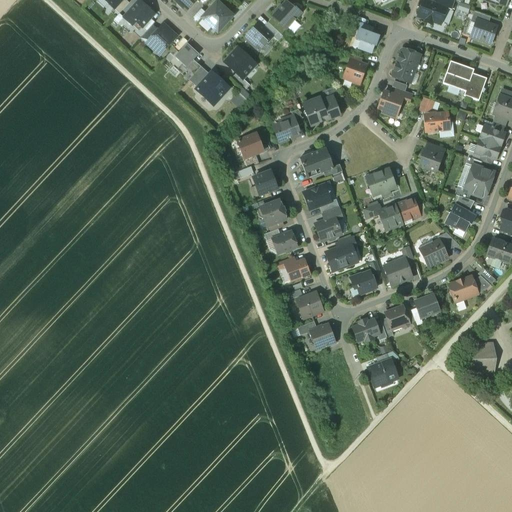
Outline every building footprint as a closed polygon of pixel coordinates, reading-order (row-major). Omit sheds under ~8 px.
[(104,0),(114,9),(122,0),(104,0)] [(125,0),(122,0),(114,9),(119,14),(129,3),(125,0)] [(197,0),(173,0),(186,12),(197,0)] [(275,10),(270,15),(272,17),(280,25),(286,30),(302,12),(294,4),(293,5),(287,0),(283,0),(281,3),(280,2),(273,9),(275,10)] [(437,1),(432,0),(421,0),(416,17),(423,19),(422,22),(433,25),(433,23),(441,25),(443,19),(447,7),(447,5),(437,1)] [(437,0),(437,1),(447,5),(447,7),(451,10),(454,0),(437,0)] [(139,1),(124,18),(132,25),(134,22),(136,22),(142,27),(150,19),(154,14),(139,1)] [(233,16),(217,1),(202,18),(217,31),(218,30),(219,31),(233,16)] [(466,12),(468,5),(458,2),(456,9),(466,12)] [(490,17),(474,11),(471,22),(474,22),(476,17),(489,22),(490,17)] [(280,25),(272,17),(268,22),(276,30),(280,25)] [(489,22),(476,17),(474,22),(468,36),(491,45),(494,37),(495,34),(498,26),(489,22)] [(150,19),(142,27),(146,31),(152,24),(154,22),(150,19)] [(150,35),(145,42),(144,43),(159,56),(165,49),(175,38),(179,35),(174,31),(163,21),(156,28),(150,35)] [(259,21),(253,28),(252,27),(242,38),(258,52),(267,43),(275,35),(259,21)] [(146,31),(141,38),(145,42),(150,35),(156,28),(152,24),(146,31)] [(286,30),(280,25),(276,30),(281,35),(286,30)] [(379,37),(359,30),(356,39),(361,41),(374,46),(376,47),(379,37)] [(374,46),(361,41),(358,48),(371,53),(374,46)] [(193,49),(187,43),(174,57),(182,64),(186,68),(193,60),(199,54),(194,50),(192,49),(193,49)] [(422,50),(409,45),(407,51),(420,55),(422,50)] [(256,64),(238,48),(224,63),(235,73),(236,73),(242,79),(243,79),(256,64)] [(407,51),(404,50),(401,51),(400,54),(401,56),(399,63),(415,69),(420,55),(407,51)] [(362,59),(351,55),(349,60),(360,64),(362,59)] [(193,60),(186,68),(182,64),(177,69),(189,80),(201,67),(193,60)] [(360,64),(349,60),(343,77),(354,81),(353,83),(360,85),(366,66),(360,64)] [(474,70),(464,66),(464,68),(460,66),(460,65),(450,61),(442,83),(465,92),(464,96),(479,101),(487,79),(473,74),(474,70)] [(415,69),(399,63),(396,70),(393,72),(392,75),(394,77),(410,83),(415,69)] [(201,67),(189,80),(197,88),(210,75),(201,67)] [(197,88),(196,90),(213,105),(229,88),(212,73),(197,88)] [(243,79),(242,79),(236,73),(235,73),(231,78),(245,91),(249,85),(243,79)] [(407,86),(394,81),(392,87),(405,91),(407,86)] [(238,108),(249,95),(239,87),(229,99),(238,108)] [(347,101),(334,90),(323,94),(326,99),(333,97),(338,110),(339,109),(347,101)] [(511,97),(511,93),(502,90),(500,96),(511,100),(511,97)] [(403,98),(384,92),(382,97),(383,97),(382,99),(381,99),(378,109),(383,111),(382,113),(391,116),(391,114),(397,115),(403,98)] [(511,99),(511,100),(500,96),(497,104),(500,105),(496,115),(507,120),(511,121),(511,99)] [(326,99),(321,101),(320,100),(318,99),(313,100),(312,102),(313,104),(304,108),(311,127),(318,124),(319,122),(324,120),(325,121),(340,115),(338,110),(333,97),(326,99)] [(433,102),(423,99),(419,110),(425,112),(426,111),(428,107),(431,108),(433,102)] [(303,123),(298,110),(291,112),(292,116),(295,115),(298,125),(303,123)] [(447,113),(425,115),(426,132),(449,130),(447,113)] [(292,116),(271,124),(278,145),(302,136),(298,125),(295,115),(292,116)] [(507,120),(496,115),(493,123),(504,127),(507,120)] [(493,123),(491,129),(502,133),(504,127),(493,123)] [(491,129),(484,126),(479,140),(500,147),(503,140),(501,140),(502,137),(504,138),(505,134),(491,129)] [(256,134),(237,141),(244,159),(255,155),(263,152),(256,134)] [(500,147),(479,140),(475,153),(481,155),(493,159),(496,160),(497,157),(495,156),(496,154),(498,154),(500,147)] [(445,149),(428,143),(426,148),(443,154),(445,149)] [(314,153),(313,151),(302,154),(303,157),(299,158),(306,177),(317,174),(315,171),(319,169),(321,174),(323,173),(333,169),(333,167),(331,162),(332,161),(330,158),(329,157),(326,148),(314,153)] [(443,154),(426,148),(425,150),(424,150),(420,158),(422,159),(419,167),(436,173),(440,162),(441,162),(444,161),(445,158),(443,155),(443,154)] [(255,155),(244,159),(247,168),(259,164),(255,155)] [(493,159),(481,155),(479,161),(491,165),(493,159)] [(482,162),(468,157),(466,164),(472,166),(473,165),(480,168),(482,162)] [(339,165),(333,167),(333,169),(323,173),(325,179),(342,172),(339,165)] [(480,168),(473,165),(472,166),(464,191),(463,191),(471,194),(485,199),(486,196),(485,195),(486,193),(487,193),(492,179),(491,179),(492,176),(493,176),(494,173),(480,168)] [(251,167),(238,172),(240,178),(253,174),(251,167)] [(389,170),(366,178),(368,184),(372,182),(377,195),(381,193),(382,197),(390,194),(388,190),(395,188),(389,170)] [(277,189),(270,172),(253,178),(259,196),(277,189)] [(410,192),(404,177),(396,180),(402,196),(410,192)] [(324,185),(318,188),(315,187),(314,189),(303,193),(309,210),(319,207),(331,202),(330,202),(328,196),(329,193),(327,192),(324,185)] [(464,191),(457,188),(454,195),(459,196),(469,200),(471,194),(463,191),(464,191)] [(469,200),(459,196),(454,205),(468,213),(474,202),(469,200)] [(273,197),(258,203),(260,209),(275,203),(273,197)] [(413,199),(396,206),(402,223),(420,217),(416,207),(413,199)] [(336,200),(330,202),(331,202),(319,207),(322,214),(339,208),(336,200)] [(260,209),(256,210),(259,218),(262,220),(264,219),(267,227),(286,220),(284,213),(285,213),(283,208),(282,208),(279,201),(260,209)] [(427,214),(423,204),(416,207),(420,217),(421,222),(430,217),(427,214)] [(378,205),(363,210),(367,220),(380,216),(378,212),(381,211),(378,205)] [(454,205),(447,219),(452,221),(450,224),(458,229),(458,228),(465,232),(469,225),(471,226),(476,217),(468,213),(454,205)] [(381,211),(378,212),(380,216),(385,231),(403,224),(402,223),(396,206),(381,211)] [(339,208),(322,214),(325,221),(334,218),(336,221),(343,218),(339,208)] [(511,212),(506,211),(504,212),(501,219),(503,222),(500,228),(502,230),(511,233),(511,212)] [(325,221),(315,225),(321,242),(341,235),(336,221),(334,218),(325,221)] [(278,230),(264,235),(267,242),(272,240),(272,239),(280,236),(278,230)] [(280,236),(272,239),(272,240),(278,255),(285,252),(287,253),(290,252),(291,250),(290,250),(297,248),(291,232),(280,236)] [(459,246),(446,233),(437,237),(438,238),(439,240),(445,252),(459,246)] [(353,237),(336,243),(338,249),(348,245),(349,249),(356,246),(353,237)] [(438,238),(417,248),(422,259),(427,269),(437,264),(439,263),(448,258),(449,258),(445,252),(439,240),(438,238)] [(511,253),(511,246),(493,240),(487,256),(508,263),(511,253)] [(338,249),(335,250),(334,251),(332,252),(330,252),(326,253),(332,272),(355,264),(349,249),(348,245),(338,249)] [(415,264),(409,248),(401,251),(404,259),(407,267),(415,264)] [(294,258),(277,264),(279,270),(285,267),(296,263),(294,258)] [(404,259),(384,267),(391,286),(412,279),(407,267),(404,259)] [(296,263),(285,267),(291,282),(309,275),(304,261),(296,263)] [(376,262),(370,264),(372,271),(378,269),(376,262)] [(495,280),(483,269),(478,274),(480,276),(490,286),(495,280)] [(369,272),(360,275),(350,278),(354,288),(357,287),(360,295),(369,292),(369,291),(376,288),(373,279),(372,279),(369,272)] [(490,286),(480,276),(473,282),(477,294),(485,291),(490,286)] [(465,279),(456,282),(456,283),(449,286),(450,291),(450,293),(451,295),(453,296),(455,303),(456,302),(455,301),(462,299),(462,300),(477,294),(473,282),(471,277),(465,280),(465,279)] [(300,290),(284,296),(286,302),(302,296),(300,290)] [(316,294),(296,301),(303,319),(323,312),(316,294)] [(433,295),(414,302),(421,319),(439,312),(433,295)] [(403,306),(384,313),(386,319),(391,331),(401,327),(402,328),(404,329),(408,328),(409,325),(409,324),(410,324),(405,313),(403,306)] [(411,311),(405,313),(410,324),(415,322),(411,311)] [(386,319),(380,321),(387,338),(393,336),(391,331),(386,319)] [(374,320),(367,322),(366,320),(358,323),(359,326),(352,328),(358,343),(364,340),(365,343),(374,340),(373,337),(377,336),(379,335),(375,323),(374,320)] [(387,338),(380,321),(375,323),(379,335),(377,336),(379,341),(387,338)] [(314,322),(297,328),(300,336),(310,332),(317,329),(314,322)] [(317,329),(310,332),(312,337),(311,338),(310,341),(311,344),(314,345),(314,346),(316,351),(337,343),(329,325),(317,329)] [(467,350),(468,380),(487,380),(487,350),(467,350)] [(392,352),(376,358),(378,366),(392,360),(399,358),(392,352)] [(378,366),(366,370),(373,389),(380,386),(381,388),(393,384),(392,382),(399,379),(392,360),(378,366)]
